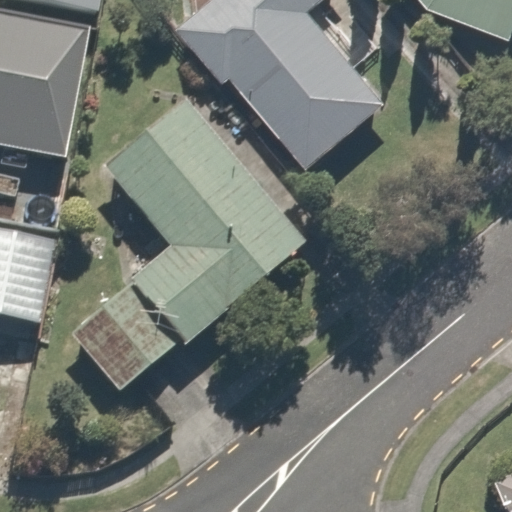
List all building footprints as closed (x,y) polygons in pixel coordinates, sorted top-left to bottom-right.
[(0,0),(0,5),(90,18),(93,0),(0,0)] [(214,0),(174,30),(216,87),(224,80),(291,172),(378,109),(358,82),(414,42),(391,10),(345,44),(334,29),(373,0),(372,0),(335,0),(323,9),(316,0),(214,0)] [(511,0),(420,0),(511,31),(511,0)] [(84,29),(0,16),(0,151),(65,161),(84,29)] [(173,105),(95,170),(162,251),(55,339),(110,406),(295,252),(173,105)] [(41,240),(0,232),(0,318),(27,323),(41,240)] [(511,511),(511,460),(489,468),(503,511),(511,511)]
